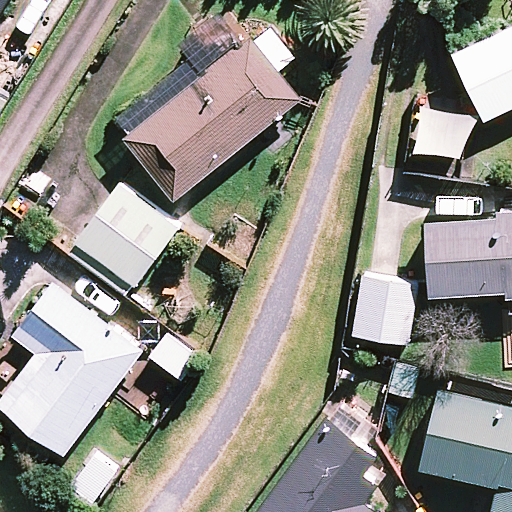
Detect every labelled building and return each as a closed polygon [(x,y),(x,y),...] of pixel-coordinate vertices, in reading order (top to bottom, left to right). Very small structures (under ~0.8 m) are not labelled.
[(129,129),(244,38),(219,7),(178,39),(192,56),(118,115),(129,129)] [(511,105),(511,23),(454,51),(486,118),(511,105)] [(176,197),(303,96),(281,68),(297,55),(272,24),(256,37),(252,32),(244,38),(129,129),(124,133),(176,197)] [(179,224),(123,182),(70,250),(126,293),(179,224)] [(511,211),(425,219),(431,294),(511,287),(511,211)] [(419,282),(362,275),(355,334),(412,341),(419,282)] [(147,347),(57,278),(15,332),(37,349),(0,396),(0,401),(66,452),(147,347)] [(511,511),(511,402),(438,386),(420,466),(496,484),(489,511),(511,511)] [(326,413),(253,511),(381,511),(364,500),(378,481),(362,470),(377,450),(326,413)]
